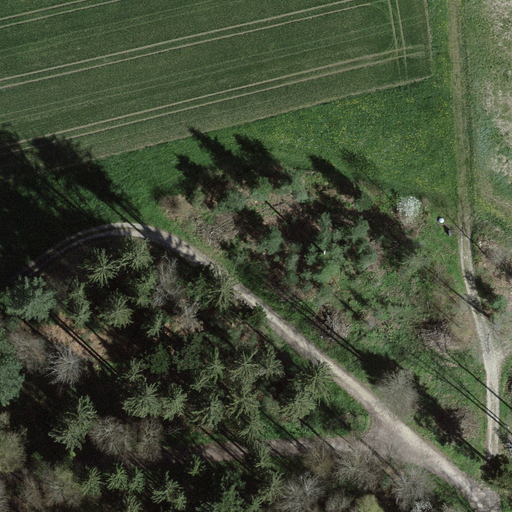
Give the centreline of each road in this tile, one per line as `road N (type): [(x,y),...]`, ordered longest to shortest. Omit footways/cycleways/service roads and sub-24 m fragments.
road 1 (track): [(0,473),(395,448),(479,499),(484,511)]
road 2 (track): [(479,499),(489,451),(487,354),(464,269),(457,0)]
road 3 (track): [(0,284),(97,231),(128,227),(186,244),(322,356),(395,448)]
